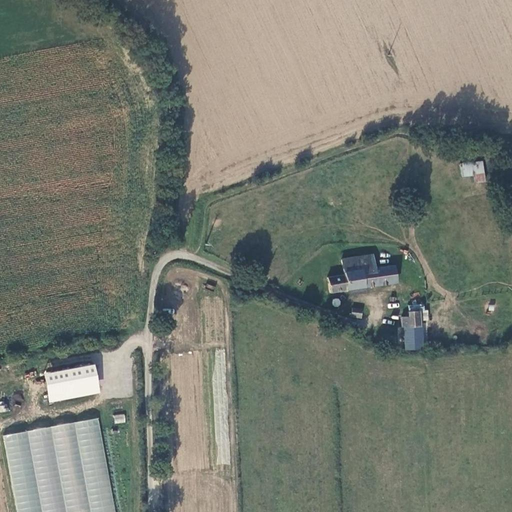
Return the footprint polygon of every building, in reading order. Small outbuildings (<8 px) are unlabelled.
[(474,182),(484,181),(482,162),(459,164),(460,177),(473,176),(474,182)] [(373,269),(373,263),(371,254),(351,257),(342,259),(344,273),(344,275),(328,278),(330,294),(397,283),(395,266),(373,269)] [(402,327),(420,327),(420,312),(410,312),(409,317),(403,317),(402,327)] [(44,373),(49,402),(100,393),(95,364),(44,373)] [(113,415),(114,424),(126,422),(124,413),(113,415)] [(16,511),(114,511),(100,419),(4,433),(16,511)]
